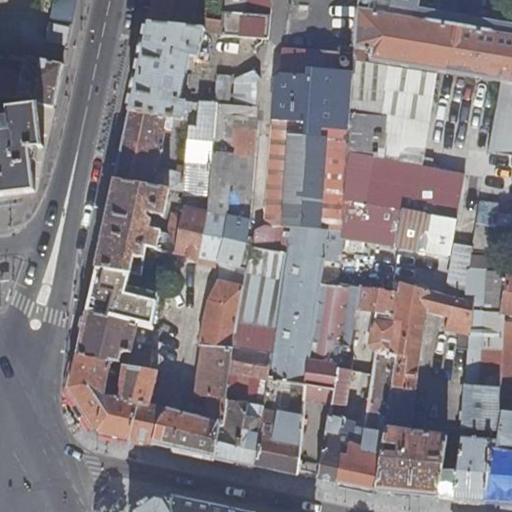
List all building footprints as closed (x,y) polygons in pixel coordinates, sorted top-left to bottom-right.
[(0,0),(0,97),(38,106),(55,109),(65,66),(27,57),(23,75),(0,70),(0,0)] [(69,46),(78,0),(55,0),(47,39),(50,42),(69,46)] [(156,0),(151,24),(208,30),(210,21),(210,19),(196,17),(200,0),(219,4),(219,0),(156,0)] [(271,17),(271,0),(228,0),(227,13),(271,17)] [(390,0),(388,14),(511,33),(511,22),(419,6),(420,0),(390,0)] [(511,33),(388,14),(360,9),(357,50),(373,52),(372,61),(391,64),(502,82),(490,152),(511,155),(511,33)] [(225,37),(270,40),(271,17),(227,13),(227,23),(210,21),(208,30),(208,32),(224,34),(225,37)] [(207,32),(208,32),(208,30),(151,24),(133,111),(176,118),(191,121),(190,127),(191,127),(193,115),(194,103),(183,102),(193,58),(201,59),(207,32)] [(316,229),(344,231),(346,201),(350,154),(355,73),(342,72),(342,65),(342,62),(343,54),(285,50),(284,75),(278,79),(267,226),(268,226),(287,227),(305,228),(316,229)] [(384,161),(391,64),(372,61),(356,58),(355,73),(350,154),(346,201),(344,231),(344,237),(451,258),(466,176),(384,161)] [(342,62),(342,65),(343,67),(346,69),(349,69),(351,67),(352,64),(352,62),(350,60),(348,59),(345,59),(343,61),(342,62)] [(236,105),(260,108),(262,80),(259,74),(257,74),(257,70),(255,70),(237,78),(236,105)] [(218,103),(219,103),(232,104),(234,77),(220,76),(218,103)] [(211,198),(215,153),(219,105),(202,103),(201,115),(200,128),(191,127),(190,127),(186,175),(184,193),(184,196),(211,198)] [(0,198),(37,193),(32,151),(47,150),(55,109),(38,106),(8,110),(9,119),(0,120),(0,198)] [(170,191),(184,193),(186,175),(159,170),(168,132),(174,133),(176,118),(133,111),(117,181),(170,191)] [(201,115),(193,115),(191,127),(200,128),(201,115)] [(229,218),(251,223),(257,157),(215,153),(211,198),(209,213),(199,259),(219,263),(221,254),(229,218)] [(117,181),(99,267),(133,273),(134,273),(137,257),(147,259),(149,246),(158,248),(162,231),(156,230),(157,224),(152,223),(153,221),(149,218),(149,214),(165,217),(170,191),(117,181)] [(495,226),(498,208),(481,205),(478,223),(495,226)] [(189,257),(199,259),(209,213),(185,208),(182,228),(178,253),(189,255),(189,257)] [(459,473),(455,500),(486,502),(496,453),(504,415),(500,414),(501,400),(505,324),(504,316),(504,301),(509,276),(511,256),(511,210),(498,208),(495,226),(478,223),(473,252),(467,287),(464,302),(475,304),(470,357),(466,410),(465,442),(459,473)] [(242,268),(251,223),(229,218),(221,254),(219,263),(221,264),(242,268)] [(167,250),(178,253),(182,228),(173,226),(167,250)] [(284,253),(287,227),(268,226),(257,231),(256,246),(284,253)] [(256,467),(300,476),(308,396),(334,401),(339,370),(340,362),(343,346),(349,347),(357,309),(362,288),(351,286),(351,289),(322,284),(326,263),(324,262),(326,251),(320,250),(323,239),(315,238),(316,229),(305,228),(304,236),(298,234),(296,245),(291,243),(289,255),(288,254),(284,282),(276,330),(272,357),(260,435),(256,467)] [(326,263),(342,264),(344,237),(344,231),(316,229),(315,238),(323,239),(320,250),(326,251),(324,262),(326,263)] [(164,278),(174,280),(178,253),(167,250),(158,248),(149,246),(147,259),(144,274),(134,273),(133,273),(128,297),(138,299),(138,297),(159,301),(164,278)] [(284,282),(288,254),(284,253),(256,246),(256,249),(249,270),(248,271),(284,282)] [(454,284),(467,287),(473,252),(460,249),(454,284)] [(362,288),(371,289),(378,263),(342,264),(326,263),(322,284),(351,289),(351,286),(362,288)] [(243,288),(248,271),(249,270),(242,268),(221,264),(221,281),(243,288)] [(143,327),(154,329),(159,301),(138,297),(138,299),(128,297),(133,273),(99,267),(90,314),(139,326),(143,327)] [(170,304),(174,280),(164,278),(159,301),(170,304)] [(232,349),(237,323),(244,288),(243,288),(221,281),(211,303),(201,347),(205,347),(232,349)] [(378,492),(439,498),(443,472),(448,440),(446,438),(411,432),(428,314),(450,319),(447,331),(461,333),(458,356),(470,357),(475,304),(464,302),(467,287),(454,284),(452,298),(428,292),(401,283),(400,293),(402,294),(398,315),(396,327),(391,355),(400,357),(378,492)] [(383,313),(398,315),(402,294),(400,293),(371,289),(362,288),(357,309),(383,313)] [(382,324),(396,327),(398,315),(383,313),(382,324)] [(130,368),(153,372),(155,357),(156,344),(154,329),(143,327),(139,326),(90,314),(80,357),(114,365),(114,363),(122,363),(128,364),(128,368),(130,368)] [(272,357),(276,330),(237,323),(232,349),(272,357)] [(339,484),(378,492),(400,357),(391,355),(396,327),(382,324),(377,324),(374,346),(379,351),(366,432),(356,430),(355,439),(354,438),(350,457),(344,456),(339,484)] [(496,453),(486,502),(511,503),(511,324),(505,324),(501,400),(500,414),(504,415),(496,453)] [(226,399),(232,349),(205,347),(199,403),(210,404),(211,396),(226,399)] [(232,349),(226,399),(223,425),(221,424),(216,458),(256,467),(260,435),(272,357),(232,349)] [(100,434),(132,440),(141,405),(122,400),(122,399),(128,368),(128,364),(122,363),(114,363),(114,365),(80,357),(73,390),(100,434)] [(353,372),(359,373),(361,366),(340,362),(339,370),(353,372)] [(132,440),(156,445),(162,419),(165,417),(168,410),(152,406),(161,374),(153,372),(130,368),(128,368),(122,399),(122,400),(141,405),(132,440)] [(334,401),(333,403),(348,405),(353,372),(339,370),(334,401)] [(208,422),(221,424),(223,425),(226,399),(211,396),(210,404),(208,420),(208,422)] [(156,445),(216,458),(221,424),(208,422),(208,420),(168,410),(165,417),(162,419),(156,445)] [(320,480),(339,484),(344,456),(350,457),(354,438),(345,434),(347,420),(331,417),(320,480)] [(439,498),(455,500),(459,473),(443,472),(439,498)] [(238,511),(157,495),(131,511),(130,511),(238,511)]
